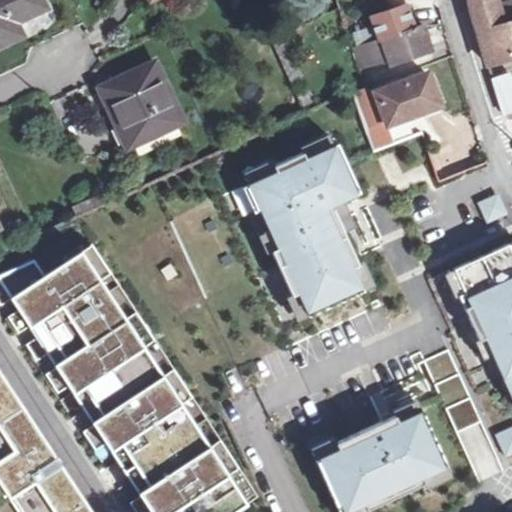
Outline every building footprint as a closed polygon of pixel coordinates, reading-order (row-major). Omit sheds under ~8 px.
[(41,0),(0,0),(0,43),(21,33),(15,21),(45,7),(41,0)] [(497,0),(469,0),(471,11),(499,3),(497,0)] [(511,2),(500,6),(511,45),(511,2)] [(499,3),(471,11),(473,16),(488,64),(511,57),(511,45),(500,6),(499,3)] [(372,16),(375,27),(380,40),(403,33),(413,29),(404,6),(372,16)] [(51,14),(22,25),(26,36),(55,25),(51,14)] [(413,29),(403,33),(409,58),(431,51),(423,25),(413,29)] [(403,33),(380,40),(366,45),(371,61),(386,58),(389,65),(409,58),(403,33)] [(371,61),(366,45),(351,50),(356,65),(371,61)] [(155,60),(107,84),(123,118),(115,121),(127,145),(182,119),(155,60)] [(429,74),(405,82),(414,115),(439,104),(429,74)] [(511,110),(511,79),(510,75),(492,80),(502,113),(511,110)] [(414,115),(405,82),(376,92),(377,96),(362,101),(368,119),(383,114),(386,123),(414,115)] [(123,118),(107,84),(99,88),(115,121),(123,118)] [(357,90),(362,101),(377,96),(376,92),(365,87),(357,90)] [(383,114),(368,119),(378,146),(393,141),(386,123),(383,114)] [(276,170),(242,186),(253,210),(259,208),(269,228),(263,231),(292,294),(297,291),(308,315),(363,289),(352,266),(358,263),(331,204),(359,191),(337,143),(305,157),(302,151),(273,165),(276,170)] [(476,202),(484,224),(506,216),(498,194),(476,202)] [(371,206),(376,234),(395,231),(391,203),(371,206)] [(151,511),(231,511),(257,496),(90,243),(43,273),(33,258),(0,274),(0,279),(33,329),(88,414),(151,511)] [(511,252),(508,243),(453,268),(464,291),(457,294),(478,339),(484,336),(511,397),(511,252)] [(448,349),(424,360),(457,432),(481,421),(448,349)] [(0,482),(8,494),(19,511),(92,511),(58,460),(0,371),(0,482)] [(338,448),(315,459),(339,511),(340,511),(363,502),(365,508),(424,481),(422,476),(447,464),(421,410),(398,421),(395,415),(336,442),(338,448)] [(505,458),(511,454),(511,426),(494,434),(505,458)]
